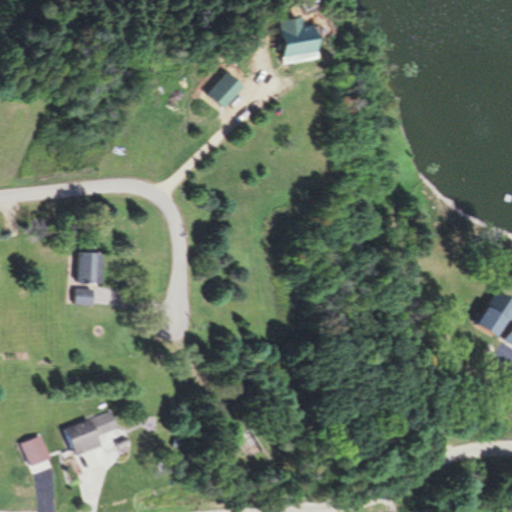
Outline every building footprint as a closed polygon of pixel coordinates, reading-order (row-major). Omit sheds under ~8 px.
[(274,65),(304,59),(297,26),(267,31),(274,65)] [(424,166),(440,161),(435,148),(420,153),(424,166)] [(99,283),(99,252),(74,252),(74,283),(99,283)] [(90,306),(90,289),(72,289),(72,306),(90,306)] [(511,301),(493,291),(472,326),(511,349),(511,301)] [(61,427),(69,456),(99,447),(97,438),(116,432),(110,412),(61,427)]
